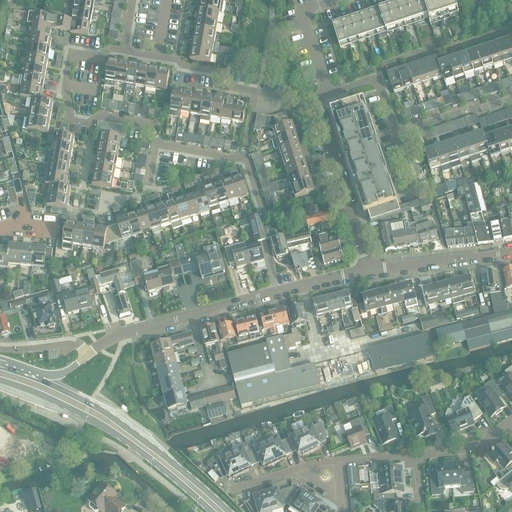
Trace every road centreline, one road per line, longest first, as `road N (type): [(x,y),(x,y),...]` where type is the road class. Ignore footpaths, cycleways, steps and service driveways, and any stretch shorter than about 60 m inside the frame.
road 1 (residential): [(368,271),(123,335),(87,355)]
road 2 (secondary): [(0,380),(106,429),(211,511)]
road 3 (secondary): [(228,511),(140,438),(30,376)]
road 4 (residential): [(368,271),(314,102)]
road 5 (residential): [(511,250),(368,271)]
road 6 (residential): [(326,92),(300,10),(337,0)]
road 7 (residential): [(395,134),(511,99)]
